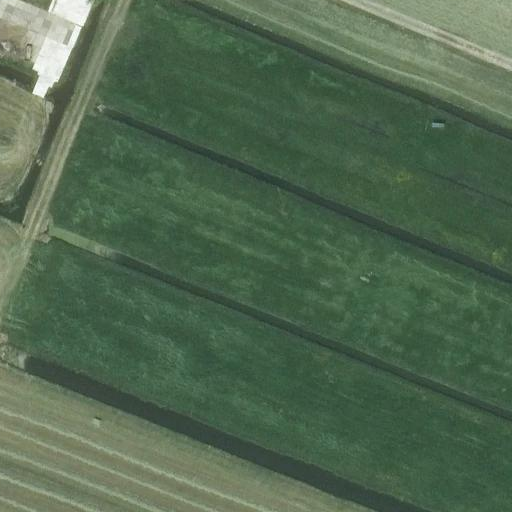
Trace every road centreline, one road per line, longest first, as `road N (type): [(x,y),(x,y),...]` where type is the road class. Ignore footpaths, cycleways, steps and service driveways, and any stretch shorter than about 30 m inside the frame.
road 1 (track): [(124,0),(0,313)]
road 2 (track): [(353,0),(511,65)]
